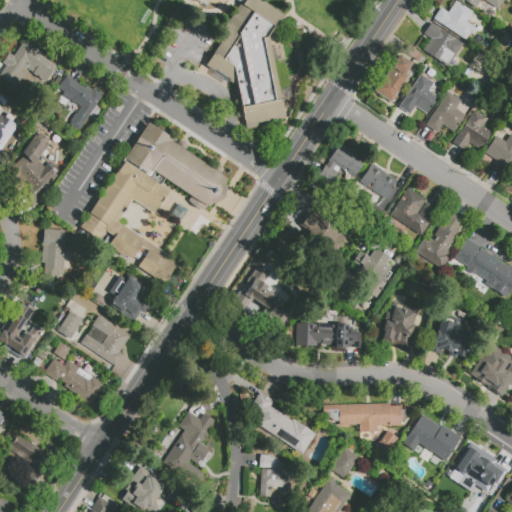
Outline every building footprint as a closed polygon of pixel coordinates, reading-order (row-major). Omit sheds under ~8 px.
[(243,0),(259,0),(283,15),(281,18),(267,36),(278,99),(284,118),(256,123),(257,128),(244,129),(238,108),(234,85),(203,65),(209,52),(211,54),(219,43),(219,33),(239,5),(243,0)] [(502,0),(496,9),(482,0),(480,0),(475,9),(462,0),(502,0)] [(455,1),(472,12),(466,22),(477,29),(473,36),(469,34),(465,41),(433,20),(440,8),(447,13),(455,1)] [(425,20),(462,44),(446,68),(421,50),(429,39),(418,32),(425,20)] [(23,41),(42,53),(40,55),(56,66),(45,81),(27,69),(26,70),(25,70),(24,71),(21,68),(19,72),(22,74),(22,73),(24,74),(15,88),(3,80),(9,71),(0,65),(8,53),(13,56),(23,41)] [(391,103),(372,91),(383,74),(385,75),(405,44),(422,55),(422,56),(426,59),(418,71),(410,66),(408,68),(409,69),(407,73),(406,72),(405,74),(408,76),(391,103)] [(66,75),(84,88),(86,85),(92,90),(93,88),(103,94),(79,131),(68,124),(74,114),(75,115),(80,108),(55,91),(66,75)] [(398,107),(420,75),(433,83),(428,91),(438,98),(426,115),(415,108),(410,115),(398,107)] [(446,92),(460,101),(454,109),(464,116),(453,133),(441,125),(436,133),(425,126),(446,92)] [(474,110),(487,119),(481,127),(492,133),(480,151),(468,143),(463,151),(452,144),(474,110)] [(0,118),(3,121),(9,113),(21,122),(4,144),(0,141),(0,118)] [(170,139),(168,142),(224,178),(222,182),(226,185),(219,196),(213,205),(209,202),(203,212),(194,207),(187,202),(190,198),(148,171),(145,175),(122,160),(146,123),(170,139)] [(495,136),(505,142),(510,134),(511,135),(511,161),(502,177),(489,169),(495,161),(484,153),(495,136)] [(34,135),(47,144),(33,164),(20,154),(34,135)] [(338,148),(347,154),(349,152),(353,155),(352,157),(362,164),(353,178),(329,162),(338,148)] [(37,161),(43,168),(49,163),(58,172),(46,182),(51,187),(41,195),(23,173),(37,161)] [(133,199),(117,222),(178,263),(164,284),(78,226),(121,161),(167,192),(153,213),(133,199)] [(369,163),(397,181),(379,209),(368,202),(372,196),(363,191),(360,196),(351,190),(369,163)] [(325,164),(317,177),(328,184),(336,171),(325,164)] [(407,188),(426,200),(425,202),(438,211),(421,237),(389,216),(407,188)] [(367,205),(361,216),(376,226),(383,215),(367,205)] [(447,211),(463,222),(455,235),(459,237),(448,254),(450,256),(441,269),(414,252),(423,239),(429,242),(447,211)] [(335,252),(344,235),(305,214),(296,230),(335,252)] [(44,229),(65,231),(62,258),(63,258),(62,270),(63,270),(62,277),(40,275),(44,229)] [(467,240),(506,266),(507,264),(511,267),(511,288),(510,291),(505,298),(489,289),(482,284),(484,280),(475,274),(474,276),(452,261),(467,240)] [(374,298),(390,271),(382,266),(387,258),(372,249),(367,258),(360,253),(345,279),(341,276),(335,284),(343,289),(348,281),(354,285),(354,286),(374,298)] [(236,291),(241,294),(246,288),(243,285),(255,267),(266,274),(260,284),(266,288),(264,291),(281,302),(275,310),(286,316),(279,327),(259,315),(262,309),(249,301),(242,311),(229,305),(236,291)] [(130,274),(152,289),(145,300),(150,304),(144,313),(142,313),(140,312),(133,321),(109,305),(116,295),(113,292),(120,281),(124,284),(125,281),(130,274)] [(17,353),(0,340),(0,330),(22,300),(34,309),(27,320),(32,325),(26,334),(34,340),(28,349),(23,357),(20,354),(17,353)] [(391,302),(398,304),(404,305),(412,307),(416,308),(415,314),(413,321),(413,325),(412,330),(408,349),(381,342),(383,332),(379,331),(384,312),(387,312),(391,302)] [(69,312),(82,320),(69,339),(57,331),(69,312)] [(98,315),(130,337),(119,353),(123,356),(115,368),(78,343),(98,315)] [(450,316),(463,320),(461,330),(469,333),(463,357),(455,355),(454,357),(427,351),(431,334),(434,334),(435,330),(438,319),(448,321),(449,319),(450,316)] [(361,329),(360,352),(358,351),(358,361),(345,361),(346,350),(294,349),(295,320),(311,321),(311,324),(336,325),(336,321),(349,321),(349,329),(361,329)] [(60,343),(71,351),(64,361),(52,354),(60,343)] [(490,343),(507,354),(511,346),(511,396),(506,405),(498,399),(500,397),(487,388),(485,391),(472,382),(474,379),(468,376),(490,343)] [(68,361),(103,385),(88,407),(77,399),(78,397),(44,374),(53,359),(64,366),(68,361)] [(244,416),(259,393),(273,402),(270,407),(291,421),(292,419),(314,434),(301,454),(244,416)] [(322,405),(389,404),(389,407),(401,406),(402,427),(377,427),(377,433),(358,433),(358,426),(338,426),(338,422),(333,422),(328,417),(327,413),(322,413),(322,405)] [(188,412),(199,420),(204,413),(215,421),(208,432),(209,433),(201,445),(209,450),(199,465),(189,459),(179,474),(163,464),(184,431),(179,427),(188,412)] [(422,412),(460,437),(445,460),(418,443),(414,450),(404,443),(415,426),(413,425),(422,412)] [(386,430),(374,448),(386,455),(397,437),(386,430)] [(17,435),(44,452),(50,442),(60,449),(33,491),(19,482),(30,464),(8,449),(17,435)] [(497,460),(471,443),(453,467),(475,480),(473,483),(486,492),(493,481),(498,484),(507,469),(495,462),(497,460)] [(343,446),(329,468),(344,478),(358,456),(343,446)] [(260,455),(283,456),(283,468),(286,468),(286,472),(293,473),(291,499),(259,497),(261,468),(259,468),(260,455)] [(139,465),(158,479),(157,481),(164,485),(150,506),(146,503),(141,511),(120,499),(126,490),(130,492),(134,484),(129,481),(139,465)] [(308,511),(330,481),(351,495),(338,511),(308,511)] [(511,511),(503,505),(511,491),(511,511)] [(89,511),(99,497),(117,509),(115,511),(89,511)]
